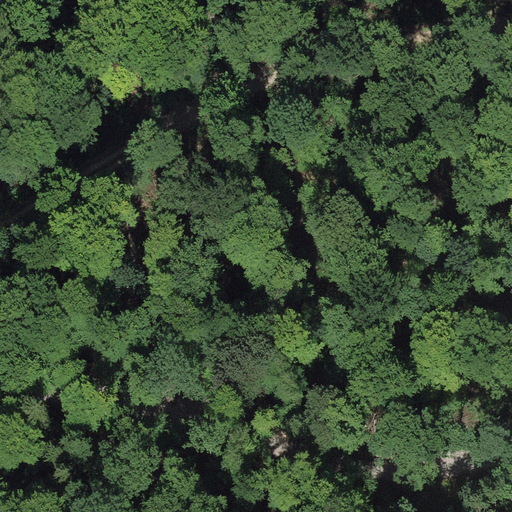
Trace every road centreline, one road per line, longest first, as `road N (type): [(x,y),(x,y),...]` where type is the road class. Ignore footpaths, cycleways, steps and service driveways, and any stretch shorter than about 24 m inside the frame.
road 1 (track): [(511,24),(333,51),(180,118),(0,230)]
road 2 (track): [(52,389),(116,396),(294,455),(393,477),(511,456)]
road 3 (track): [(22,0),(243,24),(333,51)]
